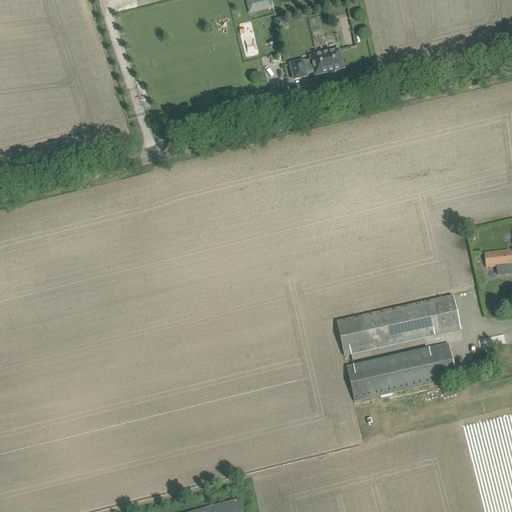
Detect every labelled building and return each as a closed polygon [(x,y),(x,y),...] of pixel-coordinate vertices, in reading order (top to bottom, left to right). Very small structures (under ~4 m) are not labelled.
[(284,16),(272,20),(276,32),(288,28),(284,16)] [(163,72),(164,77),(269,52),(266,40),(255,43),(251,25),(151,49),(156,73),(163,72)] [(343,69),(339,51),(327,54),(327,52),(316,55),(317,56),(311,58),(312,62),(303,64),(303,62),(290,65),(294,80),(307,77),(306,75),(314,73),(315,76),(343,69)] [(511,250),(484,254),(486,268),(511,265),(511,250)] [(495,268),(496,275),(504,274),(503,267),(495,268)] [(344,356),(351,355),(354,354),(450,333),(460,330),(453,297),(337,322),(344,356)] [(448,345),(429,349),(437,383),(456,379),(448,345)] [(242,511),(240,500),(194,511),(242,511)]
